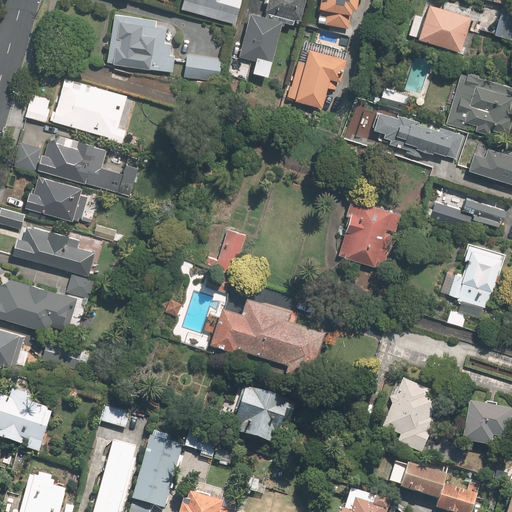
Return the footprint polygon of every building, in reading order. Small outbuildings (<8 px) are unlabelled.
[(181,0),(178,10),(233,25),(239,0),(181,0)] [(248,74),(264,79),(278,24),(296,29),(303,0),(266,0),(262,19),(246,14),(234,60),(251,64),(248,74)] [(317,0),(315,16),(323,17),(321,26),(345,30),(348,13),(353,13),(355,1),(358,2),(358,0),(317,0)] [(511,9),(501,6),(492,35),(511,41),(511,9)] [(419,17),(412,15),(407,37),(414,38),(412,43),(457,55),(466,21),(422,9),(419,17)] [(106,44),(105,67),(134,69),(134,72),(173,74),(174,56),(172,55),(174,22),(130,19),(130,16),(110,15),(108,44),(106,44)] [(335,92),(343,62),(304,52),(301,65),(294,63),(284,101),(319,110),(325,89),(335,92)] [(220,59),(184,56),(182,79),(218,82),(220,59)] [(132,74),(111,69),(109,80),(130,85),(132,74)] [(511,114),(511,86),(461,73),(446,125),(505,141),(511,114)] [(60,79),(47,123),(105,140),(104,142),(119,146),(124,130),(117,128),(126,98),(60,79)] [(407,96),(377,87),(372,104),(402,113),(407,96)] [(52,98),(29,93),(24,119),(47,124),(47,123),(52,98)] [(416,151),(450,161),(456,139),(370,114),(365,133),(381,138),(378,146),(414,157),(416,151)] [(109,161),(102,160),(105,149),(44,135),(45,132),(24,127),(20,144),(17,143),(11,167),(129,196),(137,161),(110,155),(109,161)] [(511,158),(481,149),(478,158),(463,154),(458,173),(511,189),(511,158)] [(25,194),(20,211),(69,224),(70,220),(78,222),(85,197),(80,196),(81,189),(35,177),(30,196),(25,194)] [(345,199),(341,214),(344,215),(339,232),(342,233),(336,256),(380,268),(396,213),(345,199)] [(427,217),(465,230),(468,220),(495,229),(500,213),(459,199),(456,210),(432,202),(427,217)] [(23,214),(0,208),(0,225),(18,231),(23,214)] [(7,257),(85,276),(91,252),(80,249),(82,240),(23,225),(19,239),(12,237),(7,257)] [(115,229),(94,225),(92,237),(113,240),(115,229)] [(206,252),(196,249),(193,262),(232,272),(242,234),(224,229),(217,258),(205,256),(206,252)] [(498,256),(464,246),(459,261),(463,263),(460,275),(451,273),(444,297),(483,308),(498,256)] [(204,287),(223,292),(227,281),(208,275),(204,287)] [(93,280),(70,276),(67,294),(89,298),(93,280)] [(0,320),(60,336),(61,331),(75,335),(84,301),(1,280),(0,283),(0,320)] [(174,319),(179,304),(164,298),(159,313),(174,319)] [(235,349),(284,366),(282,373),(302,380),(305,373),(319,333),(284,321),(286,315),(240,299),(235,314),(218,308),(205,346),(232,355),(235,349)] [(28,332),(0,323),(0,361),(23,368),(29,345),(25,344),(28,332)] [(81,349),(42,341),(38,361),(77,369),(81,349)] [(0,436),(42,449),(55,407),(42,403),(47,387),(18,378),(12,395),(0,391),(0,428),(1,429),(0,432),(0,436)] [(443,397),(400,379),(378,428),(396,436),(393,445),(417,455),(443,397)] [(240,389),(229,424),(239,427),(235,437),(268,448),(283,402),(240,389)] [(511,413),(505,412),(506,410),(464,405),(459,443),(484,447),(486,440),(502,442),(504,424),(511,425),(511,413)] [(131,412),(101,406),(98,424),(127,430),(131,412)] [(181,445),(149,436),(130,502),(162,511),(181,445)] [(217,445),(184,436),(181,447),(199,452),(198,458),(212,462),(217,445)] [(124,511),(139,457),(134,456),(137,446),(112,440),(92,511),(124,511)] [(405,466),(397,491),(435,502),(432,511),(433,511),(466,511),(471,497),(442,488),(445,479),(405,466)] [(73,511),(77,500),(68,497),(72,482),(57,477),(58,473),(43,468),(42,473),(36,471),(24,511),(73,511)] [(249,496),(249,493),(261,496),(265,482),(242,477),(239,491),(241,491),(240,493),(249,496)] [(511,511),(511,492),(509,492),(502,511),(511,511)] [(383,511),(386,504),(371,499),(370,501),(345,493),(338,511),(337,511),(336,511),(335,511),(383,511)] [(231,511),(232,510),(184,496),(179,510),(174,508),(173,511),(231,511)]
